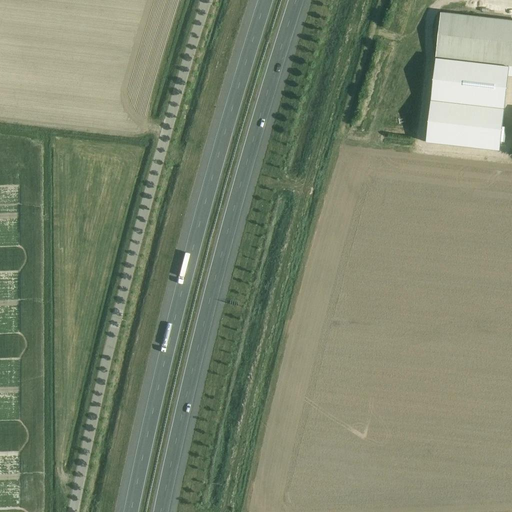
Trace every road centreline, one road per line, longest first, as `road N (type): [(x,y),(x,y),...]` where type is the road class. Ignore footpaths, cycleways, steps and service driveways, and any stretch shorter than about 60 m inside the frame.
road 1 (motorway): [(160,511),(231,219),(296,0)]
road 2 (motorway): [(265,0),(201,210),(131,511)]
road 3 (unclassified): [(72,511),(167,121),(206,0)]
